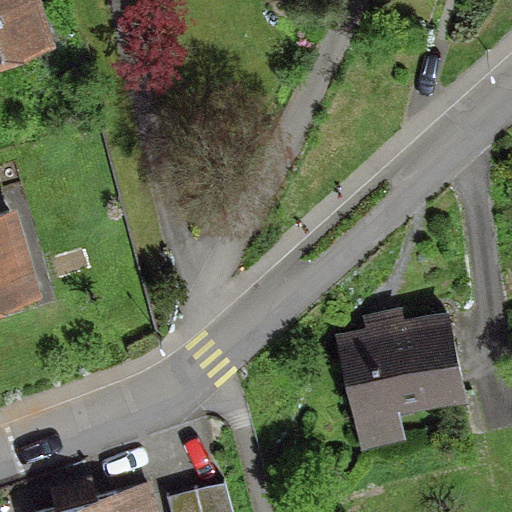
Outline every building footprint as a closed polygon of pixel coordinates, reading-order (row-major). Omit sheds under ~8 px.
[(0,0),(0,51),(40,38),(27,0),(0,0)] [(0,296),(27,288),(5,211),(0,212),(0,296)] [(70,254),(49,260),(55,279),(76,273),(70,254)] [(364,330),(333,337),(358,445),(468,420),(443,313),(398,323),(396,312),(362,320),(364,330)] [(228,511),(220,479),(162,494),(166,511),(228,511)] [(56,506),(34,511),(150,511),(142,482),(87,498),(83,483),(52,491),(56,506)]
